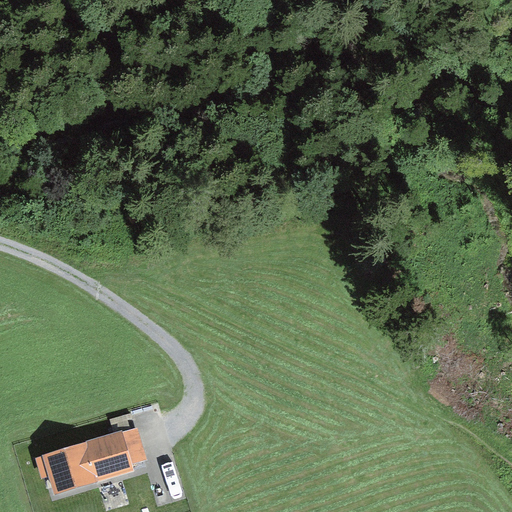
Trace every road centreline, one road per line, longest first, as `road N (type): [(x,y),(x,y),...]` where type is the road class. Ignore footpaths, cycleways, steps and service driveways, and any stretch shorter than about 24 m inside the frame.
road 1 (track): [(511,460),(483,434),(150,273),(0,217)]
road 2 (track): [(0,244),(72,276),(163,338),(190,372),(193,399),(154,437)]
